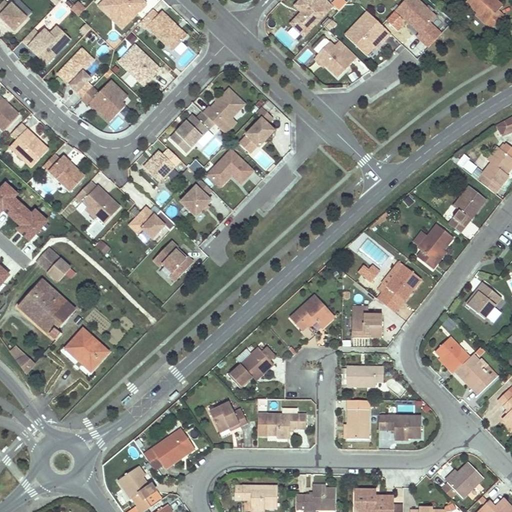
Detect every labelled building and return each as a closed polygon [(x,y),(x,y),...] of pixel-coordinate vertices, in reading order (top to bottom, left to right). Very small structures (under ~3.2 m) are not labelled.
[(125,25),(145,4),(140,0),(103,0),(98,6),(105,13),(111,6),(121,15),(118,18),(125,25)] [(334,7),(326,0),(318,0),(317,2),(314,0),(301,0),(295,7),(302,13),(291,25),(304,37),(334,7)] [(431,23),(407,0),(406,0),(391,16),(404,29),(409,28),(417,36),(415,39),(412,42),(418,48),(430,35),(425,29),(431,23)] [(485,24),(488,27),(492,30),(504,17),(498,11),(502,6),(495,0),(467,0),(465,2),(477,13),(487,22),(485,24)] [(0,17),(14,31),(26,18),(11,4),(9,6),(3,1),(0,4),(0,17)] [(79,16),(85,7),(77,1),(71,10),(79,16)] [(118,18),(121,15),(111,6),(105,13),(121,29),(125,25),(118,18)] [(175,29),(176,27),(160,12),(157,16),(151,10),(138,24),(144,31),(147,28),(172,52),(186,37),(179,29),(177,31),(175,29)] [(385,42),(391,35),(368,13),(345,36),(367,57),(375,48),(383,40),(385,42)] [(485,24),(487,22),(477,13),(475,15),(485,24)] [(46,64),(70,39),(57,27),(49,35),(43,29),(38,35),(33,29),(22,41),(46,64)] [(417,36),(409,28),(404,29),(415,39),(417,36)] [(93,45),(98,39),(91,32),(86,37),(93,45)] [(285,47),(294,49),(296,42),(287,39),(285,47)] [(377,50),(385,42),(383,40),(375,48),(377,50)] [(358,59),(347,48),(341,54),(330,43),(316,57),(338,78),(358,59)] [(159,70),(134,46),(118,63),(143,86),(150,79),(148,77),(151,74),(153,76),(159,70)] [(83,72),(94,60),(81,49),(57,74),(76,92),(89,78),(83,72)] [(111,110),(116,104),(119,106),(121,104),(126,98),(109,82),(97,94),(91,88),(80,100),(86,106),(88,104),(108,124),(116,115),(111,110)] [(231,118),(244,104),(228,89),(219,99),(219,103),(215,103),(210,108),(209,107),(203,113),(213,123),(220,130),(231,118)] [(18,115),(0,98),(0,129),(2,131),(18,115)] [(266,113),(273,106),(268,101),(261,108),(266,113)] [(116,115),(124,107),(121,104),(119,106),(116,104),(111,110),(116,115)] [(258,147),(274,131),(266,124),(272,118),(266,113),(261,108),(261,107),(255,113),(260,119),(245,135),(258,147)] [(185,153),(213,123),(203,113),(202,113),(196,119),(193,115),(170,139),(185,153)] [(231,118),(220,130),(224,134),(236,122),(231,118)] [(511,132),(511,120),(511,118),(499,126),(505,136),(511,132)] [(30,167),(47,149),(25,128),(8,147),(30,167)] [(196,144),(202,149),(214,137),(208,131),(196,144)] [(511,157),(511,148),(507,144),(501,151),(499,149),(489,162),(491,164),(482,175),(484,177),(480,182),(495,195),(509,178),(507,176),(505,174),(511,164),(511,159),(511,157)] [(253,171),(228,148),(205,173),(218,186),(227,176),(225,174),(227,172),(229,174),(240,184),(253,171)] [(162,155),(158,151),(143,168),(159,183),(180,161),(168,149),(162,155)] [(84,177),(74,167),(73,169),(69,166),(71,164),(63,156),(60,160),(54,155),(47,162),(74,188),(84,177)] [(183,173),(191,180),(204,167),(196,160),(183,173)] [(465,162),(462,167),(468,172),(471,167),(465,162)] [(18,193),(5,182),(0,187),(0,214),(0,215),(4,212),(19,225),(16,228),(30,241),(49,220),(35,208),(32,212),(15,197),(18,193)] [(120,208),(106,195),(105,197),(101,194),(103,192),(97,186),(96,188),(90,182),(75,198),(79,202),(80,201),(85,205),(83,208),(95,219),(98,217),(105,224),(120,208)] [(195,217),(210,201),(206,196),(212,191),(203,182),(182,204),(195,217)] [(471,221),(479,211),(487,201),(469,187),(453,206),(459,211),(448,225),(460,234),(465,228),(461,224),(467,217),(471,221)] [(155,216),(146,208),(129,225),(138,233),(142,229),(152,238),(165,225),(155,216)] [(170,220),(160,211),(155,216),(165,225),(170,220)] [(465,228),(471,221),(467,217),(461,224),(465,228)] [(433,271),(435,268),(438,264),(435,262),(443,251),(453,238),(436,226),(418,249),(422,252),(417,259),(433,271)] [(102,240),(96,245),(104,254),(111,249),(102,240)] [(193,262),(187,257),(185,259),(175,250),(177,248),(170,241),(152,260),(159,267),(162,264),(172,273),(169,276),(174,281),(193,262)] [(48,273),(53,277),(59,281),(70,268),(49,250),(37,263),(48,272),(48,273)] [(446,254),(443,251),(435,262),(438,264),(446,254)] [(422,279),(398,261),(382,283),(383,284),(378,289),(382,293),(377,299),(396,313),(422,279)] [(0,286),(11,274),(0,265),(0,286)] [(379,272),(372,266),(368,271),(376,277),(379,272)] [(368,271),(363,267),(359,272),(371,282),(376,277),(368,271)] [(62,334),(59,330),(76,311),(41,280),(18,306),(56,341),(62,334)] [(480,326),(502,299),(484,284),(462,311),(480,326)] [(335,317),(315,296),(290,318),(302,331),(308,327),(314,320),(317,323),(322,329),(335,317)] [(352,307),(352,317),(352,326),(357,326),(357,335),(370,335),(370,338),(382,338),(382,316),(368,315),(368,307),(352,307)] [(457,325),(449,317),(442,324),(451,332),(457,325)] [(317,323),(314,320),(308,327),(310,329),(317,323)] [(357,335),(357,326),(352,326),(352,338),(370,338),(370,335),(357,335)] [(75,356),(84,363),(83,364),(91,372),(109,352),(83,329),(66,349),(74,357),(75,356)] [(453,375),(455,373),(470,358),(451,338),(435,352),(440,358),(450,367),(448,370),(453,375)] [(36,364),(16,346),(10,352),(27,375),(36,364)] [(275,357),(267,348),(262,352),(270,362),(275,357)] [(260,378),(267,372),(274,365),(270,362),(262,352),(259,349),(229,376),(241,389),(253,378),(257,374),(260,378)] [(486,368),(473,355),(471,358),(483,370),(486,368)] [(448,370),(450,367),(440,358),(438,360),(448,370)] [(473,388),(472,389),(478,396),(498,376),(488,366),(486,368),(483,370),(471,358),(470,358),(455,373),(466,383),(468,382),(473,388)] [(376,388),(376,385),(376,382),(376,368),(347,367),(347,387),(376,388)] [(384,382),(384,368),(376,368),(376,382),(384,382)] [(511,394),(508,391),(498,401),(507,410),(509,413),(507,415),(502,420),(511,429),(511,427),(511,394)] [(347,440),(369,440),(370,401),(348,401),(348,426),(347,440)] [(242,428),(245,426),(249,425),(242,410),(234,413),(230,404),(210,413),(220,434),(230,429),(240,424),(242,428)] [(306,430),(306,416),(258,415),(258,436),(278,437),(277,440),(290,440),(290,430),(306,430)] [(396,431),(396,440),(408,441),(408,439),(421,439),(421,417),(379,416),(379,430),(396,431)] [(242,428),(240,424),(230,429),(232,433),(242,428)] [(181,430),(144,455),(155,471),(163,466),(166,470),(183,458),(181,455),(193,447),(181,430)] [(195,450),(193,447),(181,455),(183,458),(195,450)] [(483,479),(468,464),(458,473),(447,483),(440,490),(450,500),(457,493),(463,499),(483,479)] [(143,501),(149,497),(155,492),(151,486),(149,487),(143,478),(145,477),(138,468),(118,482),(130,500),(139,495),(143,501)] [(456,471),(445,481),(447,483),(458,473),(456,471)] [(313,486),(313,496),(297,496),(297,510),(335,511),(335,489),(325,489),(325,486),(313,486)] [(251,511),(264,511),(264,509),(277,509),(277,487),(235,487),(235,501),(251,501),(251,511)] [(376,497),(376,491),(355,491),(354,511),(402,511),(402,506),(393,506),(386,506),(386,497),(376,497)] [(498,511),(502,511),(509,506),(503,500),(495,508),(498,511)] [(511,511),(511,509),(509,506),(502,511),(498,511),(495,508),(488,502),(477,511),(511,511)] [(456,510),(452,503),(445,507),(445,511),(444,511),(450,511),(451,511),(456,510)]
